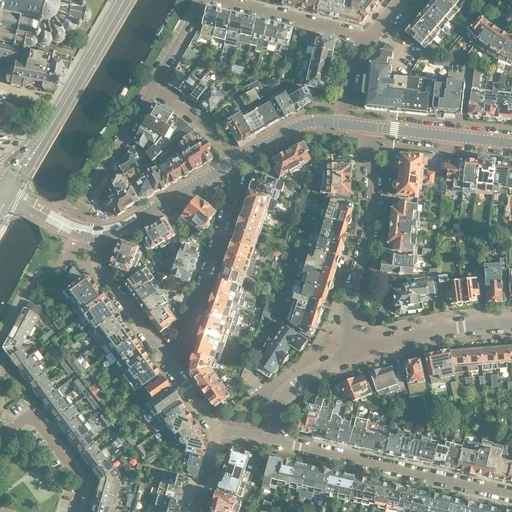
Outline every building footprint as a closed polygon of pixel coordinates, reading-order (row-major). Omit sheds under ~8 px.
[(0,0),(0,63),(4,63),(3,64),(7,64),(7,65),(8,66),(5,79),(7,83),(10,84),(10,86),(21,88),(22,86),(26,86),(29,85),(30,81),(42,84),(41,87),(43,90),(49,91),(53,89),(53,86),(54,86),(55,87),(56,87),(58,87),(59,86),(60,85),(60,84),(61,82),(60,81),(61,81),(63,70),(67,71),(69,60),(63,59),(64,54),(55,52),(55,54),(48,53),(47,56),(36,54),(36,52),(33,51),(32,53),(28,52),(29,50),(29,49),(32,48),(34,47),(35,46),(36,45),(37,46),(39,47),(38,48),(40,49),(40,48),(42,48),(45,48),(46,47),(46,48),(47,47),(49,46),(50,44),(51,43),(52,43),(54,44),(56,45),(55,45),(57,45),(59,44),(60,44),(61,43),(62,42),(63,42),(64,41),(64,39),(65,38),(65,36),(65,35),(66,35),(68,35),(69,35),(70,35),(72,35),(72,34),(73,33),(74,31),(75,30),(76,30),(76,29),(75,29),(75,28),(77,28),(78,27),(79,27),(79,26),(80,24),(81,24),(82,23),(84,23),(86,23),(87,22),(89,20),(90,18),(90,16),(90,13),(89,12),(88,10),(86,9),(85,9),(85,8),(84,7),(84,5),(83,3),(82,3),(82,1),(81,1),(80,0),(0,0)] [(296,0),(294,7),(298,7),(298,8),(306,10),(306,9),(308,0),(296,0)] [(308,0),(306,9),(310,10),(310,11),(311,11),(312,12),(315,13),(316,12),(318,13),(320,0),(308,0)] [(320,0),(318,13),(318,14),(329,16),(333,0),(320,0)] [(337,0),(333,0),(329,16),(341,19),(345,5),(345,2),(337,0)] [(345,5),(341,19),(359,24),(362,23),(369,15),(366,12),(353,1),(350,0),(345,0),(345,2),(345,5)] [(351,0),(353,1),(366,12),(369,15),(376,6),(375,4),(370,0),(351,0)] [(430,3),(430,4),(450,22),(458,12),(444,0),(430,0),(430,1),(430,3)] [(444,0),(458,12),(467,3),(463,0),(444,0)] [(421,14),(438,27),(442,31),(449,37),(452,34),(445,27),(450,22),(430,4),(421,14)] [(203,26),(201,32),(201,33),(203,33),(208,34),(207,40),(211,41),(219,10),(207,7),(203,26)] [(216,47),(219,34),(226,35),(232,13),(219,10),(211,41),(212,41),(211,46),(216,47)] [(232,13),(226,35),(224,43),(236,46),(244,17),(232,14),(232,13)] [(416,19),(413,23),(434,40),(437,43),(440,40),(437,37),(442,31),(438,27),(421,14),(419,14),(416,17),(416,19)] [(467,31),(464,34),(471,40),(469,42),(474,45),(477,41),(478,40),(490,24),(486,22),(486,19),(481,15),(478,19),(477,19),(467,31)] [(238,42),(243,43),(250,44),(251,42),(256,19),(244,17),(238,42)] [(250,45),(257,46),(262,48),(269,22),(256,19),(251,42),(250,44),(250,45)] [(262,48),(275,51),(281,26),(280,26),(281,25),(269,22),(262,48)] [(406,32),(405,32),(406,33),(421,46),(425,50),(434,40),(413,23),(410,26),(408,26),(405,29),(406,32)] [(477,41),(474,45),(482,50),(486,53),(488,49),(499,31),(490,24),(478,40),(477,41)] [(281,26),(275,51),(280,52),(281,49),(288,51),(289,47),(293,29),(281,26)] [(488,49),(486,53),(498,60),(509,37),(499,31),(488,49)] [(308,47),(314,48),(334,52),(333,52),(334,48),(336,49),(339,47),(340,42),(338,40),(314,34),(312,42),(309,41),(308,47)] [(511,37),(509,37),(498,60),(507,63),(511,65),(511,62),(511,37)] [(365,108),(365,109),(387,111),(389,112),(406,114),(406,113),(428,116),(429,116),(432,82),(432,80),(407,78),(407,79),(394,77),(393,89),(390,89),(392,66),(394,49),(387,44),(381,50),(371,63),(370,63),(370,65),(369,78),(366,78),(366,77),(365,77),(364,79),(365,79),(363,94),(364,94),(367,94),(366,108),(365,108)] [(305,59),(311,61),(331,65),(334,52),(314,48),(308,47),(305,59)] [(188,48),(182,58),(193,64),(198,54),(192,51),(188,48)] [(474,62),(466,56),(461,52),(455,48),(446,60),(474,63),(474,62)] [(477,57),(474,62),(474,63),(474,65),(474,68),(476,68),(482,59),(477,57)] [(302,72),(308,73),(327,78),(328,78),(328,77),(327,76),(327,74),(328,73),(330,69),(329,68),(329,66),(330,66),(331,65),(311,61),(305,59),(302,72)] [(486,62),(482,59),(476,68),(481,69),(481,70),(486,62)] [(242,75),(244,67),(233,64),(231,72),(242,75)] [(469,113),(469,115),(469,116),(475,117),(477,118),(480,119),(481,117),(482,117),(485,90),(478,89),(481,69),(476,68),(474,68),(471,94),(469,113)] [(175,71),(168,84),(169,84),(168,86),(173,89),(174,87),(176,88),(179,89),(189,77),(179,71),(177,73),(176,72),(175,71)] [(327,78),(308,73),(302,72),(299,72),(298,77),(302,78),(300,85),(306,87),(310,87),(324,90),(327,78)] [(180,90),(178,91),(183,95),(185,93),(189,96),(200,81),(192,74),(189,77),(179,89),(180,90)] [(200,81),(189,96),(192,99),(191,101),(196,104),(197,103),(198,103),(210,87),(207,84),(207,83),(211,77),(206,74),(200,81)] [(257,81),(244,88),(245,89),(267,128),(280,120),(276,113),(270,103),(263,89),(258,81),(257,81)] [(265,83),(258,81),(263,89),(267,83),(265,83)] [(432,82),(429,116),(436,117),(436,118),(437,119),(438,120),(439,120),(444,121),(445,118),(445,117),(445,114),(449,82),(448,81),(448,82),(448,83),(447,83),(447,84),(432,82)] [(449,82),(445,114),(445,117),(445,118),(452,119),(453,119),(454,119),(455,118),(455,117),(462,118),(465,83),(449,82)] [(485,90),(482,117),(483,118),(485,119),(488,120),(490,118),(495,119),(498,91),(499,84),(493,83),(492,91),(485,90)] [(286,93),(286,94),(296,111),(304,106),(313,100),(310,96),(313,94),(310,88),(297,85),(295,93),(293,93),(288,96),(287,94),(286,93)] [(210,87),(198,103),(199,104),(199,106),(201,107),(203,108),(205,108),(211,113),(214,110),(217,112),(231,96),(238,93),(244,89),(243,87),(239,86),(227,94),(221,89),(218,93),(217,91),(217,89),(214,87),(212,88),(211,87),(210,87)] [(244,89),(238,93),(248,112),(243,116),(254,136),(254,135),(267,128),(245,89),(244,89)] [(270,98),(272,102),(271,102),(277,113),(282,119),(292,113),(295,111),(296,111),(286,94),(286,93),(284,89),(270,98)] [(498,91),(495,119),(496,119),(498,121),(500,121),(502,120),(511,120),(511,111),(509,111),(510,93),(498,91)] [(217,112),(214,116),(222,124),(223,124),(229,120),(234,117),(232,114),(239,110),(241,113),(243,116),(248,112),(238,93),(231,96),(217,112)] [(149,116),(150,116),(167,126),(171,129),(176,131),(180,134),(183,131),(189,126),(178,117),(176,116),(173,114),(158,105),(155,106),(149,116)] [(229,120),(223,124),(227,131),(227,130),(228,131),(233,136),(235,134),(236,134),(241,143),(254,136),(243,116),(241,113),(239,110),(232,114),(234,117),(229,120)] [(150,116),(144,126),(160,136),(162,137),(167,139),(176,131),(167,126),(150,116)] [(144,126),(134,143),(144,149),(149,141),(155,144),(156,143),(160,136),(144,126)] [(183,131),(185,135),(186,137),(191,135),(193,138),(199,135),(189,126),(183,131)] [(186,137),(185,138),(201,167),(203,165),(204,166),(211,162),(211,160),(212,160),(207,151),(211,149),(207,142),(204,144),(199,135),(193,138),(191,135),(186,137)] [(155,144),(147,152),(152,162),(154,159),(171,142),(167,139),(162,137),(156,143),(155,144)] [(179,157),(180,157),(181,160),(182,160),(190,173),(197,169),(201,167),(185,138),(183,139),(177,142),(178,145),(184,154),(179,157)] [(290,150),(286,152),(297,171),(303,168),(302,166),(312,161),(309,156),(307,152),(309,151),(304,143),(290,150)] [(129,152),(123,161),(120,168),(124,176),(125,176),(132,187),(145,179),(143,175),(144,175),(140,168),(136,161),(132,154),(129,152)] [(282,155),(274,159),(270,161),(274,169),(276,168),(281,177),(290,173),(291,175),(297,171),(286,152),(282,154),(282,155)] [(400,169),(399,175),(435,179),(435,172),(426,171),(426,175),(423,175),(424,171),(425,166),(427,166),(428,157),(417,156),(417,155),(412,154),(412,156),(401,154),(401,160),(399,160),(398,160),(397,161),(396,162),(396,163),(396,164),(396,165),(396,167),(398,168),(400,169)] [(180,157),(169,164),(178,180),(182,177),(183,177),(185,178),(188,176),(189,173),(190,173),(182,160),(181,160),(180,157)] [(463,182),(463,189),(470,190),(476,191),(477,191),(477,185),(480,162),(474,162),(474,160),(467,159),(467,161),(466,161),(463,182)] [(447,172),(446,181),(454,183),(453,188),(463,189),(463,182),(466,161),(458,160),(457,161),(454,161),(453,161),(446,161),(444,172),(447,172)] [(477,191),(476,191),(476,194),(492,195),(493,192),(492,192),(493,187),(495,164),(487,163),(488,162),(481,161),(481,162),(480,162),(477,185),(477,191)] [(492,192),(493,192),(499,193),(500,194),(507,195),(507,194),(507,190),(508,190),(510,166),(509,166),(508,164),(503,163),(502,165),(495,164),(493,187),(492,192)] [(140,168),(144,175),(143,175),(145,179),(154,193),(158,191),(161,191),(166,189),(167,186),(158,170),(156,167),(152,169),(150,164),(145,167),(145,166),(144,166),(140,168)] [(169,164),(158,170),(167,186),(171,184),(174,184),(177,182),(178,180),(169,164)] [(322,178),(326,178),(350,179),(350,178),(352,177),(352,173),(351,172),(350,172),(351,166),(347,166),(347,165),(322,164),(322,178)] [(256,174),(250,191),(272,199),(277,200),(280,191),(282,192),(284,183),(278,182),(278,181),(272,179),(272,178),(268,175),(267,178),(264,177),(262,174),(259,173),(256,174)] [(395,189),(397,190),(397,196),(408,197),(408,198),(411,198),(419,199),(420,191),(422,191),(423,184),(422,184),(423,181),(425,181),(425,184),(434,185),(435,179),(399,175),(398,181),(397,181),(395,181),(394,183),(393,184),(393,185),(393,186),(394,188),(395,189)] [(115,176),(109,186),(114,194),(107,198),(106,202),(107,205),(113,208),(117,216),(125,211),(124,210),(140,202),(140,201),(132,187),(125,176),(124,176),(125,176),(115,176)] [(322,194),(326,194),(338,194),(350,194),(350,188),(351,188),(352,187),(352,183),(350,181),(350,179),(326,178),(322,178),(322,187),(322,194)] [(145,179),(132,187),(140,201),(154,193),(145,179)] [(250,191),(246,204),(268,211),(270,206),(279,209),(282,202),(272,199),(250,191)] [(181,217),(191,225),(208,205),(205,202),(204,203),(199,199),(197,199),(191,206),(187,206),(184,209),(185,213),(181,217)] [(326,199),(320,217),(348,226),(348,225),(350,224),(352,220),(350,217),(353,208),(351,205),(344,202),(345,202),(343,201),(342,202),(334,200),(333,200),(331,200),(326,199)] [(297,210),(305,212),(307,206),(299,203),(297,210)] [(392,208),(391,218),(413,221),(419,222),(420,212),(421,212),(422,206),(419,205),(400,203),(399,204),(398,206),(393,205),(393,209),(392,208)] [(241,216),(264,224),(273,227),(275,223),(265,220),(268,211),(246,204),(243,213),(242,212),(241,216)] [(208,205),(191,225),(200,233),(203,229),(208,228),(210,225),(209,221),(215,214),(215,212),(210,207),(208,205)] [(239,223),(237,230),(259,237),(264,224),(241,216),(241,218),(239,219),(238,222),(239,223)] [(320,217),(314,235),(344,244),(346,237),(345,235),(348,226),(320,217)] [(390,224),(389,233),(417,236),(418,228),(420,228),(420,222),(419,222),(413,221),(391,218),(391,219),(389,218),(389,224),(390,224)] [(158,224),(154,226),(166,246),(170,244),(168,240),(176,235),(179,233),(179,232),(178,233),(175,227),(171,228),(166,219),(158,223),(158,224)] [(146,247),(146,248),(148,251),(151,249),(151,250),(159,245),(161,249),(166,246),(154,226),(151,228),(150,228),(142,232),(148,242),(144,244),(146,247)] [(234,238),(232,242),(255,249),(259,237),(237,230),(234,238)] [(417,236),(389,233),(388,244),(389,244),(389,247),(393,248),(393,250),(416,253),(417,253),(417,252),(418,246),(416,246),(417,236)] [(468,234),(468,242),(469,242),(469,243),(478,243),(478,234),(468,234)] [(300,245),(311,248),(340,258),(341,257),(340,257),(342,251),(343,251),(345,247),(344,245),(344,244),(314,235),(315,235),(313,243),(308,242),(308,243),(301,241),(300,245)] [(117,250),(115,253),(138,262),(140,255),(136,253),(138,247),(139,243),(132,241),(131,244),(123,242),(120,243),(117,250)] [(230,250),(229,254),(251,262),(255,263),(259,250),(255,249),(232,242),(229,250),(230,250)] [(174,260),(177,261),(195,266),(199,255),(198,252),(197,252),(198,248),(191,245),(191,247),(183,244),(182,243),(181,247),(179,254),(176,253),(174,260)] [(274,255),(280,257),(281,257),(283,249),(276,247),(274,255)] [(282,259),(305,266),(323,272),(324,269),(327,267),(336,270),(338,265),(340,264),(342,261),(340,258),(311,248),(307,260),(284,252),(282,259)] [(111,264),(112,267),(121,270),(120,273),(127,276),(128,272),(129,272),(131,266),(136,268),(138,262),(115,253),(115,254),(116,254),(114,257),(111,264)] [(225,263),(224,268),(246,275),(259,279),(260,276),(251,273),(252,270),(251,269),(253,263),(251,262),(229,254),(228,254),(225,263)] [(382,271),(407,274),(409,274),(409,275),(413,276),(414,267),(413,267),(414,266),(415,266),(418,264),(418,260),(422,261),(423,256),(416,255),(415,255),(414,257),(405,256),(405,258),(388,256),(388,257),(387,258),(386,261),(383,261),(383,262),(384,262),(384,265),(383,266),(382,271)] [(485,280),(484,280),(483,280),(483,289),(486,289),(486,291),(487,291),(487,295),(488,295),(488,302),(495,302),(495,303),(496,303),(496,302),(503,302),(503,301),(502,284),(502,282),(501,282),(501,270),(506,270),(506,259),(500,259),(500,264),(485,264),(485,270),(485,280)] [(172,265),(175,266),(173,272),(172,272),(171,276),(176,278),(176,277),(182,279),(181,280),(189,283),(190,279),(191,279),(194,270),(195,266),(177,261),(174,260),(172,265)] [(140,266),(130,273),(134,277),(147,268),(150,266),(142,263),(140,266)] [(66,277),(72,284),(61,292),(67,300),(71,297),(73,300),(63,306),(66,309),(67,311),(72,307),(71,305),(75,302),(94,288),(90,283),(86,278),(81,277),(81,278),(73,266),(66,277)] [(303,274),(300,281),(329,291),(330,291),(330,290),(333,289),(334,285),(332,283),(336,270),(327,267),(324,269),(323,272),(305,266),(303,274)] [(133,294),(133,295),(155,280),(147,268),(134,277),(125,284),(133,295),(133,294)] [(221,275),(220,280),(232,284),(242,287),(254,291),(256,285),(244,281),(246,275),(224,268),(222,275),(221,275)] [(473,279),(461,280),(464,303),(466,305),(468,305),(472,302),(476,301),(476,296),(479,295),(477,278),(482,278),(482,271),(473,272),(473,279)] [(438,277),(439,284),(442,295),(447,295),(447,300),(450,299),(451,305),(456,304),(458,306),(460,306),(462,305),(463,303),(464,303),(461,280),(448,282),(447,275),(438,277)] [(407,285),(406,285),(403,285),(402,287),(402,290),(395,291),(396,298),(393,299),(394,303),(396,305),(397,312),(399,314),(404,314),(407,311),(423,310),(422,302),(418,303),(418,296),(429,296),(429,292),(435,292),(436,297),(442,296),(439,284),(438,276),(407,278),(407,285)] [(155,280),(133,295),(141,306),(162,290),(155,280)] [(216,292),(215,292),(254,305),(256,300),(242,295),(244,288),(232,284),(220,280),(220,281),(218,282),(217,286),(217,287),(216,292)] [(323,304),(326,302),(329,291),(300,281),(296,280),(294,285),(299,287),(296,295),(323,304)] [(267,296),(269,293),(271,286),(272,283),(267,282),(266,285),(264,285),(263,287),(264,287),(261,294),(267,296)] [(271,286),(269,293),(275,295),(277,288),(271,286)] [(94,288),(75,302),(71,305),(79,318),(83,315),(87,312),(87,313),(103,301),(103,297),(100,293),(97,293),(94,289),(94,288)] [(162,290),(141,306),(148,316),(149,316),(163,306),(166,304),(167,303),(170,301),(162,290)] [(211,304),(236,313),(239,306),(242,307),(242,305),(253,309),(254,305),(215,292),(214,295),(211,304)] [(180,293),(176,296),(173,298),(174,301),(186,304),(188,296),(184,294),(180,293)] [(323,311),(321,308),(323,304),(296,295),(294,294),(291,307),(319,317),(319,316),(322,314),(323,311)] [(87,312),(83,315),(88,323),(79,330),(81,333),(79,335),(81,339),(84,336),(94,330),(114,315),(109,309),(110,308),(110,305),(107,302),(104,301),(103,301),(87,313),(87,312)] [(22,309),(17,318),(33,327),(39,317),(38,317),(42,309),(28,302),(24,310),(22,309)] [(163,306),(149,316),(161,333),(163,336),(165,336),(170,333),(170,330),(168,328),(169,327),(168,326),(176,320),(168,308),(170,307),(167,303),(166,304),(163,306)] [(208,313),(207,317),(232,325),(234,320),(236,313),(211,304),(209,313),(208,313)] [(319,317),(291,307),(286,321),(291,324),(300,330),(299,330),(302,332),(303,331),(305,333),(311,335),(313,334),(317,324),(318,325),(320,318),(319,317)] [(273,322),(276,317),(270,313),(265,310),(264,309),(262,317),(267,318),(273,322)] [(114,315),(94,330),(102,341),(122,326),(120,323),(120,322),(114,315)] [(203,328),(203,329),(228,338),(231,330),(238,333),(239,328),(232,325),(207,317),(206,320),(204,328),(203,328)] [(281,327),(273,340),(289,351),(291,347),(300,352),(301,351),(303,350),(305,347),(305,346),(307,341),(283,324),(283,325),(282,324),(283,322),(276,317),(273,322),(281,327)] [(17,318),(12,328),(26,335),(26,336),(27,337),(27,336),(28,337),(33,327),(17,318)] [(56,320),(51,322),(57,330),(61,327),(56,320)] [(110,353),(131,338),(125,330),(122,326),(102,341),(110,353)] [(12,328),(1,347),(21,347),(26,336),(26,335),(12,328)] [(199,341),(199,342),(223,350),(225,344),(226,344),(228,338),(203,329),(200,338),(199,341)] [(254,367),(254,369),(255,369),(261,373),(262,374),(268,378),(269,379),(269,378),(271,374),(272,374),(273,374),(274,372),(276,372),(278,369),(277,367),(278,366),(281,367),(284,362),(284,363),(286,362),(288,359),(287,357),(289,356),(286,354),(289,351),(273,340),(270,338),(270,339),(257,330),(254,338),(265,345),(263,348),(268,350),(264,356),(263,355),(257,364),(255,368),(254,367)] [(116,365),(138,349),(135,345),(136,345),(131,338),(110,353),(109,354),(116,365)] [(66,342),(58,347),(62,352),(70,346),(66,342)] [(199,342),(195,354),(214,360),(215,361),(217,353),(222,355),(223,350),(199,342)] [(510,346),(496,347),(497,369),(507,368),(507,363),(511,363),(510,346)] [(21,347),(1,347),(15,366),(27,357),(28,356),(21,347)] [(496,347),(481,349),(482,365),(483,370),(497,369),(496,347)] [(140,351),(138,349),(116,365),(123,374),(125,373),(145,358),(146,358),(140,351)] [(481,349),(467,350),(468,366),(467,366),(468,371),(478,371),(478,366),(482,365),(481,349)] [(429,373),(428,374),(429,378),(430,378),(430,380),(431,382),(432,382),(434,383),(436,383),(438,382),(439,381),(440,380),(455,376),(455,373),(453,368),(450,351),(450,350),(435,354),(433,352),(428,353),(427,356),(426,356),(429,373)] [(467,350),(450,351),(453,368),(455,373),(464,372),(463,367),(467,366),(468,366),(467,350)] [(27,357),(15,366),(21,375),(39,362),(33,353),(29,356),(28,356),(27,357)] [(72,354),(65,358),(70,365),(76,360),(72,354)] [(189,371),(195,379),(200,375),(203,379),(214,371),(212,368),(215,369),(218,362),(214,360),(195,354),(195,355),(193,356),(192,360),(192,362),(191,367),(192,369),(189,371)] [(145,358),(125,373),(122,376),(128,384),(131,381),(137,390),(158,375),(158,371),(155,368),(152,367),(151,367),(145,358)] [(405,366),(404,366),(398,368),(399,372),(402,380),(406,380),(407,385),(417,383),(418,384),(420,393),(427,391),(425,383),(422,366),(421,366),(420,359),(419,359),(419,360),(414,361),(413,361),(412,361),(411,359),(406,360),(405,362),(404,362),(405,366)] [(21,375),(28,384),(42,373),(46,370),(39,362),(21,375)] [(83,367),(76,372),(79,376),(86,370),(83,367)] [(374,384),(375,386),(372,387),(375,393),(377,392),(379,397),(390,393),(399,390),(400,392),(403,391),(404,393),(403,394),(405,398),(408,397),(405,390),(399,372),(394,374),(392,368),(384,370),(384,369),(384,368),(370,373),(370,374),(374,383),(373,383),(374,384)] [(200,375),(195,379),(199,383),(198,385),(206,395),(223,383),(214,371),(203,379),(200,375)] [(42,373),(28,384),(34,392),(49,382),(42,373)] [(335,387),(337,393),(338,393),(340,392),(343,400),(350,397),(352,402),(361,399),(362,402),(367,400),(365,397),(373,394),(368,383),(367,384),(364,376),(364,375),(350,382),(349,381),(339,385),(339,384),(339,385),(335,387)] [(143,388),(145,392),(140,395),(146,404),(167,389),(163,382),(161,379),(160,380),(159,378),(150,384),(143,388)] [(77,379),(73,382),(79,390),(83,387),(77,379)] [(223,383),(206,395),(208,398),(210,398),(210,399),(210,401),(213,405),(215,406),(219,411),(225,406),(223,404),(224,401),(229,397),(230,395),(225,388),(226,388),(233,383),(232,381),(227,380),(223,383)] [(49,382),(34,392),(41,401),(55,390),(49,382)] [(93,396),(93,395),(99,391),(94,384),(88,389),(93,396)] [(457,384),(451,386),(455,403),(461,402),(457,384)] [(59,387),(55,390),(41,401),(47,410),(65,397),(66,396),(59,387)] [(79,390),(84,396),(88,393),(83,387),(79,390)] [(167,389),(146,404),(144,405),(150,412),(143,417),(147,422),(156,415),(161,412),(176,401),(173,396),(173,393),(171,390),(168,390),(167,389)] [(97,392),(93,395),(98,402),(102,399),(97,392)] [(88,393),(84,396),(91,405),(94,402),(88,393)] [(65,397),(47,410),(53,419),(71,405),(70,404),(72,403),(68,398),(66,399),(65,397)] [(306,404),(304,411),(304,412),(302,421),(301,421),(301,422),(299,424),(298,428),(299,431),(299,432),(313,434),(315,426),(316,426),(317,423),(319,414),(323,399),(316,398),(314,406),(306,404)] [(401,408),(400,412),(410,414),(412,408),(409,401),(406,402),(407,404),(404,405),(401,408)] [(177,402),(162,413),(159,416),(163,420),(167,426),(170,424),(185,412),(183,409),(183,406),(181,403),(178,402),(177,402)] [(53,419),(60,427),(77,414),(71,405),(53,419)] [(185,412),(170,424),(167,426),(162,430),(169,440),(174,436),(177,433),(192,422),(190,419),(190,416),(188,413),(185,412)] [(313,434),(312,437),(326,440),(329,425),(332,414),(327,413),(325,424),(317,423),(316,426),(315,426),(313,434)] [(357,413),(356,418),(354,427),(349,446),(362,449),(368,422),(368,420),(360,418),(362,414),(357,413)] [(77,414),(60,427),(66,436),(84,423),(83,422),(84,421),(80,415),(79,416),(77,414)] [(332,414),(326,440),(337,443),(338,443),(342,425),(336,423),(337,416),(332,414)] [(342,425),(338,443),(349,446),(354,427),(356,418),(351,417),(350,423),(343,421),(342,425)] [(122,422),(117,427),(122,434),(128,430),(122,422)] [(177,440),(176,441),(172,444),(176,449),(181,445),(183,444),(198,433),(199,432),(197,429),(197,426),(195,423),(192,422),(177,433),(174,436),(177,440)] [(366,430),(362,449),(374,451),(381,423),(376,422),(376,424),(368,422),(366,430)] [(85,425),(84,423),(66,436),(72,445),(79,453),(94,442),(91,438),(94,436),(90,432),(90,431),(91,429),(87,423),(85,425)] [(380,424),(374,451),(385,454),(389,436),(390,431),(383,429),(384,424),(380,424)] [(402,437),(394,435),(395,431),(390,430),(390,431),(389,436),(385,454),(397,457),(402,437)] [(198,433),(183,444),(185,447),(184,452),(189,453),(186,465),(198,469),(202,456),(206,441),(207,438),(205,436),(203,435),(201,436),(198,433)] [(414,440),(407,438),(408,434),(403,433),(402,437),(397,457),(409,460),(414,440)] [(129,443),(134,450),(137,447),(132,441),(135,439),(132,436),(127,440),(129,443)] [(414,440),(409,460),(421,462),(426,443),(427,438),(415,436),(414,440)] [(426,443),(421,462),(422,462),(422,463),(433,465),(434,465),(438,446),(439,441),(427,438),(426,443)] [(438,446),(434,465),(441,467),(446,468),(451,444),(439,441),(438,446)] [(94,442),(79,453),(85,462),(100,451),(94,442)] [(462,451),(457,470),(474,474),(479,455),(481,448),(475,446),(475,447),(468,446),(469,443),(464,442),(463,447),(462,449),(462,451)] [(479,455),(474,474),(485,477),(485,476),(493,478),(496,470),(500,459),(500,457),(502,452),(491,449),(493,443),(487,442),(486,449),(481,448),(479,455)] [(451,444),(446,468),(449,469),(450,469),(457,470),(462,451),(463,447),(451,444)] [(140,446),(134,450),(142,460),(148,456),(140,446)] [(227,463),(226,464),(246,469),(265,475),(268,465),(260,463),(261,458),(249,454),(249,450),(244,449),(242,452),(241,452),(241,453),(235,451),(233,448),(231,449),(229,450),(230,453),(228,459),(229,459),(228,463),(227,463)] [(100,451),(85,462),(92,471),(107,460),(100,451)] [(152,453),(144,458),(149,464),(156,459),(152,453)] [(265,475),(265,477),(262,485),(269,487),(270,485),(277,487),(278,480),(280,481),(286,459),(284,459),(282,459),(282,458),(278,457),(278,458),(276,458),(275,458),(275,459),(270,458),(268,465),(265,475)] [(286,459),(280,481),(278,480),(277,485),(285,487),(285,484),(291,486),(291,483),(297,464),(292,463),(291,460),(286,459)] [(496,470),(493,478),(500,480),(508,482),(511,462),(500,459),(496,470)] [(107,460),(92,471),(99,480),(107,479),(116,477),(119,475),(114,468),(113,469),(107,460)] [(223,476),(222,477),(241,483),(245,484),(246,484),(250,471),(245,469),(246,469),(226,464),(224,472),(225,472),(224,476),(223,476)] [(297,464),(291,483),(290,488),(296,489),(296,492),(301,493),(303,486),(308,466),(297,464)] [(308,466),(303,486),(301,493),(304,494),(306,491),(314,493),(315,489),(320,469),(320,468),(320,469),(308,466)] [(320,469),(315,489),(314,493),(321,495),(321,493),(326,495),(327,492),(332,471),(320,469)] [(180,484),(182,477),(163,471),(160,482),(159,481),(157,489),(166,491),(168,485),(179,488),(180,484)] [(332,471),(327,492),(325,499),(329,500),(330,497),(338,499),(339,494),(344,474),(332,472),(332,471)] [(344,474),(339,494),(338,498),(345,500),(342,511),(341,511),(346,511),(350,501),(351,497),(356,477),(344,474)] [(356,477),(351,497),(350,501),(354,502),(362,505),(363,500),(369,480),(368,480),(367,477),(363,476),(360,478),(356,477)] [(99,480),(95,492),(116,498),(120,483),(117,482),(116,477),(107,479),(99,480)] [(217,487),(218,490),(223,491),(223,492),(237,496),(242,497),(245,489),(244,489),(245,484),(241,483),(222,477),(221,481),(218,482),(217,487)] [(369,480),(363,500),(362,505),(369,506),(370,502),(374,503),(380,482),(375,481),(374,479),(370,478),(369,480)] [(380,482),(374,503),(379,504),(378,508),(386,510),(387,505),(392,485),(380,482)] [(392,485),(387,505),(386,510),(396,511),(398,511),(399,508),(405,488),(404,488),(404,487),(392,485)] [(405,488),(399,508),(398,511),(409,511),(416,490),(405,488)] [(166,491),(157,489),(156,495),(156,496),(154,505),(173,511),(176,500),(164,497),(166,491)] [(423,511),(428,493),(416,490),(409,511),(423,511)] [(95,492),(93,502),(113,508),(114,506),(115,507),(117,500),(116,500),(116,498),(95,492)] [(432,494),(428,493),(423,511),(435,511),(440,496),(438,494),(438,493),(434,492),(434,493),(432,494)] [(214,500),(213,506),(234,511),(235,511),(238,511),(240,507),(241,500),(237,499),(237,498),(222,494),(222,495),(216,493),(216,494),(214,496),(213,498),(214,500)] [(435,511),(448,511),(452,499),(440,496),(435,511)] [(452,499),(448,511),(460,511),(463,501),(452,499)] [(463,501),(460,511),(473,511),(476,504),(463,501)] [(93,502),(89,511),(113,511),(114,510),(113,510),(113,508),(93,502)] [(271,504),(264,502),(262,508),(270,510),(271,504)]
